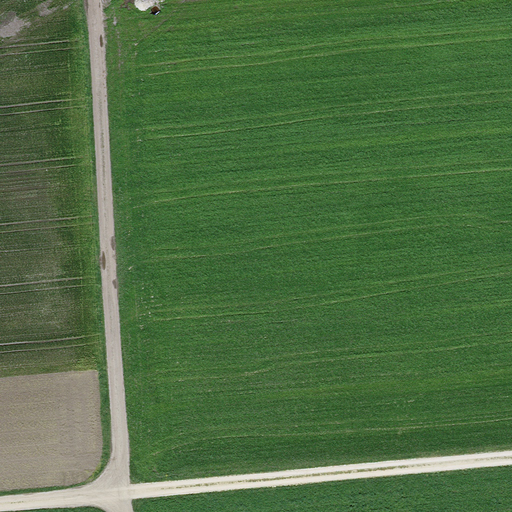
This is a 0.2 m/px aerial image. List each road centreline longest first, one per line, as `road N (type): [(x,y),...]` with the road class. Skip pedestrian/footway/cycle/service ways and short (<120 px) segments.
road 1 (track): [(127,489),(99,0)]
road 2 (track): [(511,454),(127,489)]
road 3 (track): [(127,489),(0,500)]
